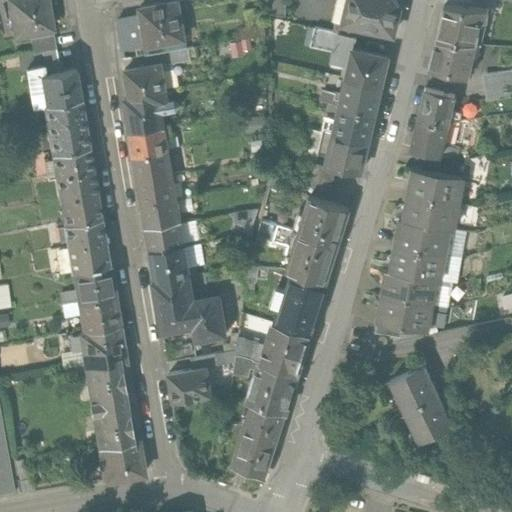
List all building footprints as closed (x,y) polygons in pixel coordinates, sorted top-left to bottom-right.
[(54,0),(15,0),(9,1),(16,36),(60,28),(54,0)] [(406,6),(381,0),(343,0),(337,25),(397,40),(406,6)] [(485,5),(466,0),(451,0),(443,33),(476,41),(485,5)] [(184,1),(141,9),(142,19),(121,22),(126,47),(149,43),(186,37),(190,35),(184,1)] [(335,47),(338,27),(315,23),(312,43),(335,47)] [(476,41),(443,33),(434,69),(467,77),(476,41)] [(349,66),(347,76),(383,84),(390,55),(360,48),(362,39),(339,34),(333,62),(349,66)] [(149,43),(151,55),(185,49),(188,48),(186,37),(149,43)] [(74,62),(69,44),(58,47),(63,65),(74,62)] [(187,62),(185,49),(151,55),(146,56),(148,69),(170,65),(187,62)] [(83,100),(78,69),(51,73),(49,63),(27,67),(34,108),(45,106),(83,100)] [(152,101),(151,94),(165,92),(174,91),(170,65),(148,69),(123,72),(128,105),(152,101)] [(508,66),(485,69),(489,99),(511,96),(508,66)] [(347,76),(341,105),(377,113),(383,84),(347,76)] [(457,95),(425,87),(418,117),(450,125),(457,95)] [(124,106),(128,132),(165,126),(163,109),(167,108),(165,92),(151,94),(152,101),(128,105),(124,106)] [(90,143),(83,100),(45,106),(52,149),(90,143)] [(341,105),(334,133),(370,141),(377,113),(341,105)] [(450,125),(418,117),(411,147),(443,155),(450,125)] [(128,132),(132,156),(168,151),(166,136),(171,135),(169,126),(165,126),(128,132)] [(334,133),(328,162),(364,170),(370,141),(334,133)] [(94,168),(90,143),(52,149),(56,175),(94,168)] [(132,156),(136,181),(172,176),(168,151),(132,156)] [(349,170),(317,162),(312,185),(344,193),(349,170)] [(98,194),(94,168),(56,175),(60,200),(64,200),(98,194)] [(410,195),(454,203),(459,177),(415,169),(410,195)] [(136,181),(140,206),(176,201),(172,176),(136,181)] [(299,209),(293,230),(337,243),(349,204),(311,193),(305,211),(299,209)] [(102,219),(98,194),(64,200),(68,224),(102,219)] [(446,228),(449,229),(454,203),(410,195),(405,220),(446,228)] [(140,206),(143,232),(181,226),(176,201),(140,206)] [(107,245),(102,219),(68,224),(65,225),(69,251),(107,245)] [(397,246),(441,254),(446,228),(405,220),(402,220),(397,246)] [(143,232),(147,256),(184,250),(181,226),(143,232)] [(295,243),(288,268),(326,280),(337,243),(293,230),(282,226),(278,238),(295,243)] [(111,271),(107,245),(69,251),(73,277),(111,271)] [(434,279),(437,280),(441,254),(397,246),(392,272),(434,279)] [(147,256),(151,284),(189,278),(184,250),(147,256)] [(288,268),(272,322),(312,332),(326,280),(288,268)] [(115,297),(111,271),(73,277),(77,303),(115,297)] [(385,297),(429,305),(434,279),(392,272),(389,271),(385,297)] [(192,300),(189,278),(151,284),(149,284),(158,339),(185,335),(187,348),(223,342),(216,296),(192,300)] [(7,286),(0,287),(0,311),(10,310),(7,286)] [(119,324),(115,297),(77,303),(82,330),(119,324)] [(380,323),(424,331),(429,305),(385,297),(380,323)] [(244,339),(245,361),(301,376),(312,332),(272,322),(267,345),(244,339)] [(82,330),(77,331),(82,368),(121,361),(124,361),(119,324),(82,330)] [(182,360),(184,371),(213,367),(219,366),(218,355),(182,360)] [(426,360),(393,377),(409,408),(441,391),(426,360)] [(134,441),(121,361),(82,368),(88,402),(84,403),(87,419),(90,419),(94,447),(134,441)] [(257,390),(253,404),(289,414),(301,376),(245,361),(247,387),(257,390)] [(184,371),(165,374),(169,403),(217,396),(213,367),(184,371)] [(441,391),(409,408),(425,438),(457,422),(441,391)] [(253,404),(236,467),(271,477),(289,414),(253,404)] [(0,494),(14,491),(0,420),(0,494)] [(134,441),(94,447),(101,487),(146,480),(140,440),(134,441)]
